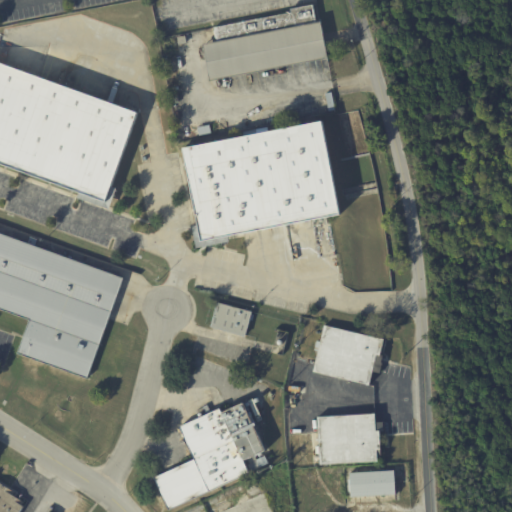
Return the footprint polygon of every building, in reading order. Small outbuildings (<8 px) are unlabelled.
[(326,35),(331,59),(212,82),(205,46),(217,43),(215,28),(292,14),(291,10),(314,5),(318,25),(324,24),(326,35)] [(0,63),(140,114),(113,187),(115,188),(107,209),(75,197),(77,193),(0,164),(0,63)] [(340,192),(344,217),(227,239),(227,241),(194,247),(190,225),(198,224),(184,149),(241,138),(239,129),(252,126),(253,136),(326,122),(340,192)] [(0,233),(124,279),(88,380),(19,355),(31,320),(0,309),(0,233)] [(244,338),(210,328),(217,303),(252,312),(245,338),(244,338)] [(385,341),(381,357),(385,358),(383,365),(385,365),(383,375),(373,373),(370,387),(314,373),(325,326),(385,341)] [(263,453),(244,461),(250,474),(171,511),(156,479),(196,461),(181,428),(222,409),(223,412),(243,403),(253,425),(254,424),(255,427),(254,427),(265,452),(263,453)] [(378,436),(378,444),(376,444),(376,446),(378,446),(379,451),(375,451),(375,463),(319,466),(316,419),(375,416),(376,423),(382,423),(383,432),(378,432),(378,436)] [(269,464),(251,473),(248,465),(249,465),(247,462),(256,457),(257,460),(265,456),(269,464)] [(395,496),(351,499),(350,474),(394,471),(395,488),(401,487),(402,493),(395,493),(395,496)] [(0,511),(0,487),(2,484),(14,492),(12,494),(24,501),(21,505),(25,507),(21,511),(0,511)]
